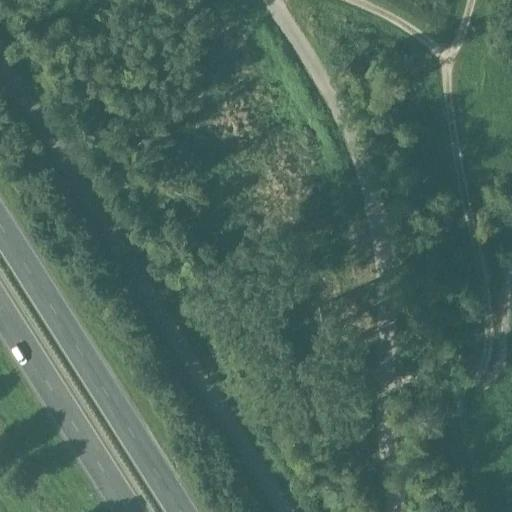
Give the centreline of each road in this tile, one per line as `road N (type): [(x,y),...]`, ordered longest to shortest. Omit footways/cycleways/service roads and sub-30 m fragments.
road 1 (unclassified): [(394,511),(378,228),(340,117),(271,0)]
road 2 (unclassified): [(284,511),(0,62)]
road 3 (track): [(384,396),(407,385),(464,382),(483,352),(481,273),(444,56),(471,0)]
road 4 (trunk): [(180,511),(0,228)]
road 5 (trunk): [(0,308),(127,511)]
